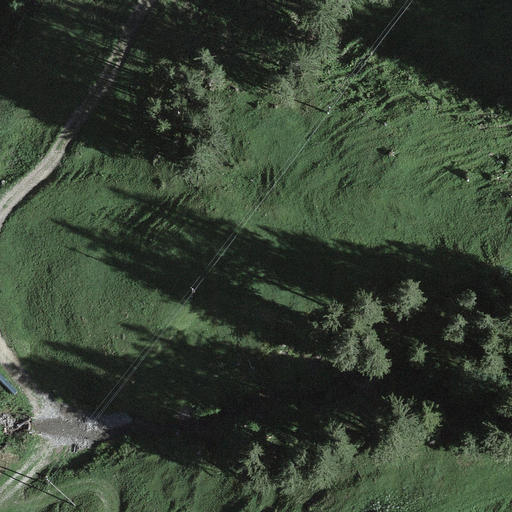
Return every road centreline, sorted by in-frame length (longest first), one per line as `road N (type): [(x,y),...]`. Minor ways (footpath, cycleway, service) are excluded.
road 1 (track): [(0,222),(79,126),(155,0)]
road 2 (track): [(8,504),(67,436),(16,366),(0,328)]
road 3 (track): [(8,504),(96,487),(110,492),(114,511)]
